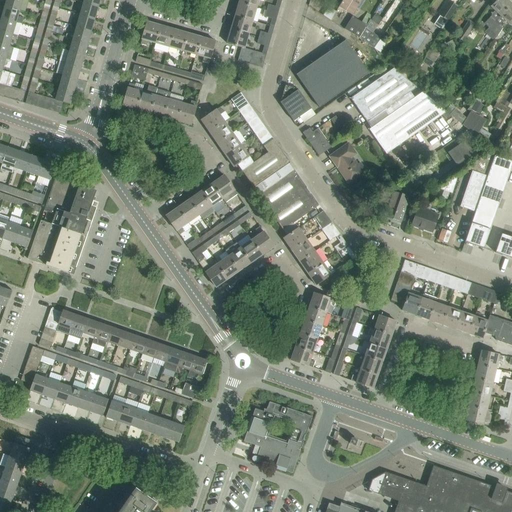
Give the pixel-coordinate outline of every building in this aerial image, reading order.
[(6,0),(5,6),(20,11),(22,0),(6,0)] [(67,0),(65,0),(63,8),(78,14),(81,6),(67,0)] [(239,0),(239,3),(256,8),(258,2),(263,3),(264,0),(239,0)] [(278,14),(282,0),(281,0),(277,0),(275,7),(269,5),(267,11),(278,14)] [(342,0),(339,7),(353,16),(362,0),(342,0)] [(449,0),(439,15),(440,16),(448,21),(458,6),(449,0)] [(491,16),(484,23),(489,28),(511,4),(506,0),(496,0),(491,6),(495,11),(491,15),(491,16)] [(95,19),(98,7),(84,3),(80,15),(95,19)] [(239,3),(235,16),(252,21),(256,8),(239,3)] [(383,4),(378,10),(384,15),(389,9),(383,4)] [(510,25),(511,23),(511,4),(489,28),(497,36),(502,28),(499,25),(504,20),(510,25)] [(51,6),(45,5),(42,17),(47,18),(51,6)] [(16,23),(20,11),(5,6),(1,18),(16,23)] [(55,21),(58,8),(53,7),(49,19),(55,21)] [(272,18),(270,27),(274,28),(278,14),(267,11),(266,16),(272,18)] [(70,25),(77,27),(92,31),(95,19),(80,15),(74,13),(70,25)] [(376,14),(371,20),(379,25),(383,19),(376,14)] [(235,16),(231,30),(248,35),(252,21),(235,16)] [(359,39),(366,28),(367,25),(352,16),(344,29),(359,39)] [(47,18),(42,17),(38,29),(44,31),(47,18)] [(0,31),(13,35),(16,23),(1,18),(0,22),(0,31)] [(51,33),(55,21),(49,19),(46,31),(51,33)] [(469,20),(457,38),(463,42),(475,25),(469,20)] [(160,25),(147,22),(141,44),(146,46),(147,41),(155,43),(160,25)] [(155,43),(169,47),(174,29),(160,25),(155,43)] [(88,43),(92,31),(77,27),(73,39),(88,43)] [(366,28),(359,39),(364,42),(371,31),(366,28)] [(489,28),(485,32),(493,40),(497,36),(489,28)] [(44,31),(38,29),(35,41),(40,43),(44,31)] [(187,33),(174,29),(169,47),(182,51),(187,33)] [(227,43),(242,48),(244,49),(248,35),(231,30),(227,43)] [(0,44),(9,47),(13,35),(0,31),(0,44)] [(46,31),(42,43),(48,45),(51,33),(46,31)] [(259,37),(270,40),(272,34),(268,33),(261,31),(259,37)] [(371,31),(364,42),(374,48),(381,38),(373,33),(371,31)] [(182,51),(195,55),(200,37),(187,33),(182,51)] [(202,62),(208,64),(215,41),(200,37),(195,55),(203,57),(202,62)] [(258,43),(264,45),(268,46),(270,40),(259,37),(258,43)] [(70,51),(85,55),(88,43),(73,39),(70,51)] [(40,43),(35,41),(31,53),(37,55),(40,43)] [(369,73),(346,41),(296,75),(319,108),(369,73)] [(44,57),(48,45),(42,43),(39,55),(44,57)] [(0,44),(0,57),(6,59),(10,60),(13,48),(9,47),(0,44)] [(389,46),(385,52),(390,56),(394,51),(389,46)] [(247,49),(244,49),(242,48),(238,61),(243,63),(247,49)] [(243,63),(249,64),(253,51),(247,49),(243,63)] [(70,51),(66,63),(81,67),(85,55),(70,51)] [(249,64),(255,66),(259,53),(253,51),(249,64)] [(37,55),(31,53),(28,65),(33,67),(37,55)] [(259,53),(255,66),(262,68),(266,55),(261,54),(259,53)] [(39,55),(35,67),(41,69),(44,57),(39,55)] [(150,60),(137,56),(135,62),(149,66),(150,60)] [(504,57),(499,65),(504,68),(509,60),(504,57)] [(149,66),(162,70),(164,64),(150,60),(149,66)] [(78,80),(81,67),(66,63),(63,75),(78,80)] [(175,74),(177,68),(164,64),(162,70),(175,74)] [(33,67),(28,65),(24,77),(30,79),(33,67)] [(131,76),(145,80),(148,69),(134,65),(131,76)] [(35,67),(32,80),(37,81),(41,69),(35,67)] [(190,72),(177,68),(175,74),(189,78),(190,72)] [(417,88),(394,69),(351,98),(368,122),(417,88)] [(0,70),(0,83),(6,86),(9,73),(2,71),(0,70)] [(203,82),(205,76),(190,72),(189,78),(203,82)] [(74,92),(78,80),(63,75),(59,87),(74,92)] [(30,79),(24,77),(21,89),(27,90),(30,79)] [(34,92),(37,81),(32,80),(29,91),(34,92)] [(188,87),(201,90),(202,85),(188,81),(187,84),(189,85),(188,87)] [(135,85),(129,83),(123,106),(136,110),(141,92),(134,90),(135,85)] [(285,85),(280,103),(293,121),(311,109),(298,89),(285,85)] [(3,97),(10,99),(13,88),(6,86),(3,97)] [(56,100),(57,100),(63,102),(71,104),(74,92),(59,87),(56,100)] [(10,99),(16,101),(19,89),(13,88),(10,99)] [(26,91),(19,89),(16,101),(22,103),(26,91)] [(155,96),(150,114),(163,117),(168,99),(170,94),(157,90),(155,96)] [(430,94),(430,95),(430,96),(430,97),(431,98),(432,99),(433,99),(434,100),(435,100),(436,100),(437,99),(438,99),(438,98),(439,98),(439,97),(439,96),(440,95),(439,94),(439,93),(438,92),(438,91),(437,91),(436,91),(435,90),(434,90),(434,91),(433,91),(432,91),(431,92),(431,93),(430,93),(430,94)] [(511,94),(504,90),(495,107),(503,112),(509,103),(511,97),(511,94)] [(34,94),(29,92),(25,104),(31,105),(34,94)] [(136,110),(150,114),(155,96),(141,92),(136,110)] [(446,112),(423,92),(369,130),(386,154),(442,115),(446,121),(451,117),(446,112)] [(241,93),(231,100),(239,111),(249,104),(241,93)] [(31,105),(37,107),(40,95),(34,94),(31,105)] [(46,97),(40,95),(37,107),(43,109),(46,97)] [(43,109),(48,110),(51,98),(46,97),(43,109)] [(48,110),(54,112),(57,100),(56,100),(51,98),(48,110)] [(163,117),(177,121),(182,103),(168,99),(163,117)] [(63,102),(57,100),(54,112),(60,113),(63,102)] [(177,121),(191,125),(197,103),(191,101),(190,106),(182,103),(177,121)] [(249,104),(239,111),(247,123),(257,116),(249,104)] [(462,126),(467,119),(450,105),(446,112),(451,117),(462,126)] [(223,112),(220,107),(213,112),(201,121),(209,132),(224,122),(220,115),(223,112)] [(467,119),(462,126),(467,130),(469,132),(476,137),(486,120),(479,116),(471,111),(467,119)] [(257,116),(247,123),(255,134),(265,127),(257,116)] [(224,122),(209,132),(218,144),(232,133),(224,122)] [(273,139),(265,127),(255,134),(263,146),(273,139)] [(310,128),(303,133),(311,145),(313,143),(316,147),(314,149),(319,156),(331,148),(318,129),(312,132),(310,128)] [(476,137),(469,132),(467,130),(463,135),(472,143),(476,137)] [(232,133),(218,144),(225,155),(240,145),(232,133)] [(253,163),(242,171),(254,188),(290,163),(273,139),(263,146),(267,153),(253,163)] [(456,166),(473,155),(463,141),(447,153),(456,166)] [(248,157),(244,150),(248,147),(245,142),(240,145),(225,155),(233,167),(238,164),(248,157)] [(341,171),(348,182),(362,172),(351,157),(355,154),(348,144),(330,157),(337,167),(338,166),(342,170),(341,171)] [(8,148),(0,145),(0,162),(3,164),(8,148)] [(14,168),(20,152),(8,148),(3,164),(1,168),(13,172),(14,168)] [(472,170),(460,207),(475,212),(476,210),(480,197),(485,184),(489,170),(495,155),(495,154),(491,151),(466,168),(472,170)] [(32,156),(20,152),(14,168),(26,172),(32,156)] [(511,161),(495,155),(489,170),(508,177),(511,166),(511,161)] [(44,160),(32,156),(26,172),(38,176),(44,160)] [(253,163),(248,157),(238,164),(242,171),(253,163)] [(55,164),(44,160),(38,176),(51,180),(56,164),(56,163),(55,164)] [(290,163),(254,188),(283,230),(319,205),(311,193),(310,193),(307,188),(290,163)] [(489,170),(485,184),(504,190),(508,177),(489,170)] [(458,174),(437,188),(451,193),(458,174)] [(213,183),(223,198),(224,199),(226,203),(233,198),(237,194),(224,175),(213,183)] [(80,186),(57,178),(56,177),(46,205),(87,219),(92,221),(96,208),(90,206),(92,200),(95,191),(80,186)] [(0,189),(6,192),(8,186),(0,183),(0,189)] [(213,183),(201,191),(211,206),(223,198),(213,183)] [(485,184),(480,197),(499,203),(504,190),(485,184)] [(20,190),(8,186),(6,192),(18,196),(20,190)] [(18,196),(30,200),(32,194),(20,190),(18,196)] [(200,214),(211,206),(201,191),(190,199),(200,214)] [(393,192),(386,214),(393,216),(393,219),(401,222),(410,197),(393,192)] [(44,199),(32,194),(30,200),(42,204),(44,199)] [(17,199),(5,195),(3,200),(15,204),(17,199)] [(480,197),(476,210),(495,217),(499,203),(480,197)] [(15,204),(27,208),(29,203),(17,199),(15,204)] [(190,199),(178,207),(188,223),(200,214),(190,199)] [(41,207),(29,203),(27,208),(39,213),(41,207)] [(52,224),(81,234),(87,219),(46,205),(44,211),(55,215),(52,224)] [(234,214),(236,218),(248,210),(245,206),(234,214)] [(178,207),(166,216),(180,235),(185,231),(182,227),(188,223),(178,207)] [(418,207),(411,226),(432,233),(438,215),(430,212),(430,211),(418,207)] [(475,212),(471,223),(490,230),(495,217),(476,210),(475,212)] [(322,230),(332,223),(323,211),(313,218),(322,230)] [(238,220),(241,224),(252,216),(250,212),(238,220)] [(234,214),(224,221),(222,222),(225,226),(236,218),(234,214)] [(9,222),(0,219),(0,237),(3,238),(9,222)] [(52,224),(41,220),(27,259),(64,271),(68,273),(74,275),(76,267),(86,236),(81,234),(52,224)] [(229,232),(241,224),(238,220),(227,228),(229,232)] [(21,226),(9,222),(3,238),(15,242),(21,226)] [(211,230),(213,234),(225,226),(222,222),(211,230)] [(336,237),(340,234),(332,223),(322,230),(329,241),(336,237)] [(465,242),(464,242),(484,249),(490,230),(471,223),(465,242)] [(33,230),(21,226),(15,242),(27,246),(26,248),(27,247),(33,230)] [(215,236),(218,240),(224,236),(229,232),(227,228),(215,236)] [(258,235),(251,240),(262,255),(274,247),(261,228),(256,231),(258,235)] [(283,239),(292,251),(307,240),(299,228),(287,236),(283,239)] [(199,238),(202,242),(213,234),(211,230),(199,238)] [(338,253),(348,246),(340,234),(336,237),(340,243),(334,248),(338,253)] [(511,258),(511,257),(511,237),(501,234),(495,253),(511,258)] [(210,246),(218,240),(215,236),(208,242),(210,246)] [(198,237),(187,245),(190,250),(202,242),(199,238),(198,237)] [(251,240),(240,248),(251,263),(262,255),(251,240)] [(315,251),(307,240),(292,251),(300,262),(315,251)] [(204,245),(192,253),(199,262),(205,258),(202,253),(207,249),(206,248),(204,245)] [(348,254),(352,260),(356,257),(348,246),(338,253),(341,258),(348,254)] [(239,271),(251,263),(240,248),(229,256),(239,271)] [(300,262),(308,274),(323,263),(315,251),(300,262)] [(229,256),(224,259),(217,264),(228,279),(239,271),(229,256)] [(405,260),(403,266),(416,271),(418,265),(405,260)] [(328,277),(335,272),(331,267),(328,270),(323,263),(308,274),(316,285),(328,277)] [(208,265),(203,268),(216,287),(228,279),(217,264),(211,268),(208,265)] [(414,276),(427,281),(431,269),(418,265),(416,271),(414,276)] [(416,271),(403,266),(401,272),(414,276),(416,271)] [(431,269),(427,281),(440,285),(444,274),(431,269)] [(401,272),(399,277),(412,282),(414,276),(401,272)] [(444,274),(440,285),(454,290),(458,278),(444,274)] [(399,277),(397,283),(410,288),(412,282),(399,277)] [(471,283),(458,278),(454,290),(467,295),(471,283)] [(397,283),(395,289),(408,294),(408,293),(410,288),(397,283)] [(471,283),(467,295),(480,299),(484,288),(471,283)] [(12,291),(0,287),(0,304),(6,307),(12,291)] [(498,292),(484,288),(480,299),(494,304),(498,292)] [(395,289),(393,295),(406,299),(408,294),(395,289)] [(314,293),(309,307),(326,313),(329,305),(334,306),(336,301),(314,293)] [(404,305),(402,311),(416,316),(422,298),(408,293),(408,294),(406,299),(404,305)] [(416,316),(428,320),(435,302),(436,299),(423,294),(422,298),(416,316)] [(406,299),(393,295),(391,301),(398,303),(404,305),(406,299)] [(435,302),(428,320),(442,325),(448,307),(435,302)] [(354,307),(348,305),(343,319),(344,319),(349,321),(354,307)] [(309,307),(304,320),(322,326),(326,313),(309,307)] [(448,307),(442,325),(455,329),(461,311),(448,307)] [(68,336),(71,329),(76,315),(77,312),(76,312),(75,315),(64,311),(65,308),(64,308),(63,310),(63,313),(61,319),(59,325),(57,331),(56,332),(68,336)] [(362,310),(356,308),(352,322),(357,324),(362,310)] [(49,315),(61,319),(63,313),(51,309),(51,310),(49,315)] [(455,329),(468,334),(474,316),(461,311),(455,329)] [(474,316),(468,334),(481,338),(488,320),(481,318),(482,315),(476,312),(474,316)] [(377,321),(374,329),(392,335),(397,322),(374,314),(372,320),(377,321)] [(49,315),(47,321),(59,325),(61,319),(49,315)] [(76,315),(71,329),(68,336),(80,340),(83,333),(88,317),(88,316),(87,319),(76,315)] [(511,322),(490,315),(488,320),(481,338),(482,339),(484,333),(495,336),(495,335),(497,336),(496,340),(511,345),(511,322)] [(83,333),(95,337),(100,321),(99,323),(88,319),(88,317),(83,333)] [(304,320),(299,334),(317,340),(322,326),(304,320)] [(47,321),(45,327),(57,331),(59,325),(47,321)] [(100,321),(95,337),(107,341),(111,327),(112,325),(111,327),(99,323),(100,321)] [(357,324),(352,322),(347,335),(351,337),(356,323),(357,324)] [(45,327),(43,333),(54,337),(56,332),(57,331),(45,327)] [(107,341),(119,346),(123,331),(124,329),(123,331),(111,327),(107,341)] [(369,343),(387,349),(392,335),(374,329),(369,343)] [(135,335),(123,331),(119,346),(130,350),(136,333),(135,335)] [(43,333),(41,339),(52,343),(54,337),(43,333)] [(130,350),(142,354),(147,339),(135,335),(136,333),(130,350)] [(299,334),(295,347),(313,353),(317,340),(299,334)] [(351,337),(347,335),(342,348),(347,350),(351,337)] [(147,337),(147,339),(142,354),(154,358),(159,344),(147,340),(148,337),(147,337)] [(50,349),(52,343),(41,339),(39,345),(50,349)] [(159,344),(154,358),(166,362),(171,348),(172,346),(171,345),(170,348),(159,344),(160,342),(160,341),(159,341),(159,344)] [(369,343),(365,356),(382,362),(387,349),(369,343)] [(33,346),(31,352),(42,356),(44,350),(38,348),(33,346)] [(62,353),(70,356),(72,348),(65,346),(64,348),(62,353)] [(295,347),(290,360),(313,367),(315,362),(310,360),(313,353),(295,347)] [(165,367),(164,368),(176,372),(183,352),(184,350),(183,350),(182,352),(171,348),(166,362),(165,367)] [(347,350),(342,348),(338,362),(342,363),(347,350)] [(44,350),(42,356),(55,360),(56,355),(44,350)] [(502,362),(504,356),(481,351),(478,365),(495,369),(497,361),(498,361),(502,362)] [(42,356),(31,352),(29,357),(40,361),(42,356)] [(183,352),(176,372),(181,374),(183,368),(190,370),(195,356),(195,354),(194,356),(183,352)] [(68,359),(56,355),(55,360),(66,365),(68,359)] [(195,356),(190,370),(187,378),(192,380),(202,375),(207,360),(207,358),(206,360),(195,356)] [(360,369),(378,375),(382,362),(365,356),(360,369)] [(29,357),(27,363),(38,367),(40,361),(29,357)] [(66,365),(78,369),(80,363),(68,359),(66,365)] [(329,359),(325,372),(330,374),(335,361),(330,359),(329,359)] [(98,366),(110,370),(112,365),(100,361),(98,366)] [(342,363),(338,362),(333,375),(339,377),(344,364),(342,363)] [(36,372),(38,367),(27,363),(25,369),(36,372)] [(92,367),(80,363),(78,369),(90,373),(92,367)] [(110,370),(122,374),(123,369),(112,365),(110,370)] [(478,365),(474,379),(492,383),(495,369),(478,365)] [(123,369),(122,374),(134,378),(135,373),(129,371),(130,368),(124,366),(123,369)] [(90,373),(102,377),(104,371),(92,367),(90,373)] [(25,369),(23,374),(34,378),(35,374),(36,372),(25,369)] [(353,375),(351,381),(373,389),(378,375),(360,369),(358,377),(353,375)] [(116,376),(104,371),(102,377),(114,381),(116,376)] [(135,373),(134,378),(145,382),(147,377),(135,373)] [(32,384),(34,378),(23,374),(21,380),(32,384)] [(31,391),(43,395),(48,379),(35,374),(34,378),(32,384),(30,391),(30,392),(31,391)] [(120,377),(118,382),(131,387),(132,381),(120,377)] [(147,377),(145,382),(157,386),(159,381),(147,377)] [(60,383),(48,379),(43,395),(55,399),(60,383)] [(474,379),(471,392),(489,396),(492,383),(474,379)] [(131,387),(143,391),(144,385),(132,381),(131,387)] [(55,399),(66,403),(72,387),(60,383),(55,399)] [(183,390),(182,395),(193,399),(196,392),(189,390),(191,385),(185,383),(183,390)] [(156,389),(144,385),(143,391),(154,395),(156,389)] [(510,394),(509,401),(511,401),(511,387),(504,386),(503,392),(510,394)] [(84,391),(72,387),(66,403),(78,407),(84,391)] [(154,395),(166,399),(168,394),(156,389),(154,395)] [(78,407),(90,411),(96,395),(84,391),(78,407)] [(489,396),(471,392),(468,406),(491,411),(494,398),(489,396)] [(166,399),(178,403),(180,398),(168,394),(166,399)] [(108,399),(96,395),(90,411),(102,415),(102,416),(103,416),(108,399)] [(192,402),(180,398),(178,403),(190,407),(192,402)] [(124,405),(112,401),(106,417),(106,418),(107,418),(107,417),(119,421),(124,405)] [(499,407),(498,413),(510,416),(511,406),(511,401),(509,401),(507,409),(499,407)] [(260,447),(260,449),(257,457),(255,456),(254,456),(253,456),(253,457),(252,457),(252,458),(252,459),(252,460),(253,460),(253,461),(254,461),(259,463),(259,462),(275,467),(276,465),(286,469),(286,471),(292,473),(312,417),(269,402),(266,410),(264,409),(263,411),(255,409),(254,412),(252,417),(254,418),(249,432),(247,431),(247,432),(247,433),(244,441),(260,447)] [(119,421),(131,425),(136,409),(124,405),(119,421)] [(468,406),(465,420),(488,425),(489,420),(491,411),(468,406)] [(148,414),(136,409),(131,425),(143,429),(148,414)] [(507,429),(510,416),(498,413),(497,419),(504,421),(503,428),(507,429)] [(143,429),(154,433),(160,418),(148,414),(143,429)] [(172,422),(160,418),(154,433),(166,438),(172,422)] [(178,442),(184,426),(172,422),(166,438),(178,442),(177,443),(178,443),(178,442)] [(33,441),(17,435),(14,444),(10,456),(25,461),(29,449),(30,450),(30,449),(33,441)] [(21,473),(25,461),(10,456),(5,468),(21,473)] [(511,511),(511,493),(505,491),(506,489),(501,487),(497,486),(496,488),(444,469),(433,466),(426,486),(409,480),(385,472),(372,480),(368,490),(368,491),(398,501),(394,511),(367,511),(361,510),(342,503),(341,503),(341,502),(340,507),(329,503),(325,511),(511,511)] [(5,468),(1,480),(17,485),(21,473),(5,468)] [(0,492),(13,497),(17,485),(1,480),(0,482),(0,492)] [(119,511),(149,511),(156,503),(136,488),(135,488),(136,489),(119,511)] [(0,492),(0,506),(9,509),(13,497),(0,492)]
